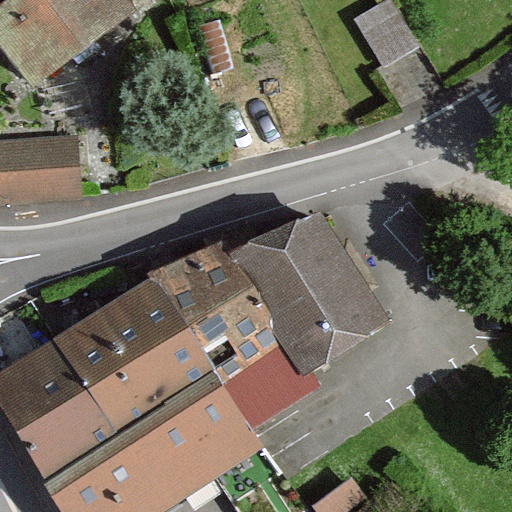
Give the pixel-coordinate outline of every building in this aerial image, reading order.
[(6,32),(25,67),(35,86),(124,20),(126,18),(117,0),(31,0),(0,23),(6,32)] [(418,31),(396,0),(393,0),(363,20),(390,62),(422,41),(418,31)] [(0,205),(84,200),(80,148),(0,152),(0,205)] [(324,221),(263,247),(237,259),(290,346),(225,386),(245,417),(391,328),(326,224),(324,221)] [(225,241),(237,259),(263,247),(254,232),(225,241)] [(237,259),(225,241),(204,249),(216,267),(237,259)] [(221,379),(225,386),(290,346),(237,259),(216,267),(179,283),(165,290),(221,379)] [(67,351),(130,447),(169,424),(172,408),(221,379),(165,290),(91,336),(67,351)] [(0,392),(3,402),(56,492),(130,447),(67,351),(0,392)] [(149,511),(261,442),(245,417),(225,386),(221,379),(172,408),(169,424),(130,447),(56,492),(68,511),(149,511)] [(267,451),(220,481),(240,511),(287,482),(267,451)]
